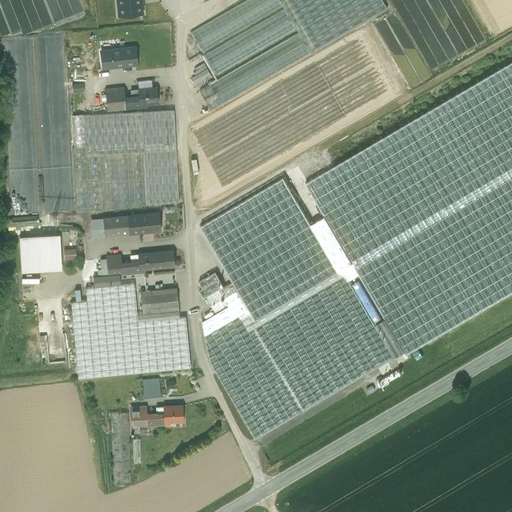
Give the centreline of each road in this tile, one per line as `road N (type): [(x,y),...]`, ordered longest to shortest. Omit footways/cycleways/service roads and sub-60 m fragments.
road 1 (unclassified): [(264,491),(196,338),(180,23),(219,0)]
road 2 (secondary): [(264,491),(511,346)]
